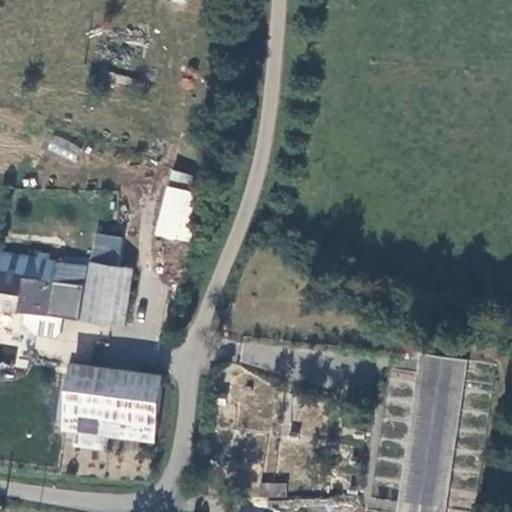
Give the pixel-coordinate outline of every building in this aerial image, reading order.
[(0,260),(0,279),(28,284),(23,320),(27,321),(25,332),(36,343),(56,347),(61,344),(64,328),(80,331),(87,296),(57,290),(62,271),(53,270),(41,267),(0,260)] [(42,261),(41,267),(53,270),(54,263),(42,261)] [(137,283),(95,274),(84,331),(126,339),(137,283)] [(28,284),(0,279),(0,315),(23,320),(28,284)] [(3,347),(0,364),(0,367),(16,369),(19,349),(3,347)] [(447,511),(469,365),(423,359),(400,511),(447,511)] [(68,435),(156,445),(163,383),(75,374),(68,435)] [(264,496),(286,496),(286,482),(263,483),(264,496)]
